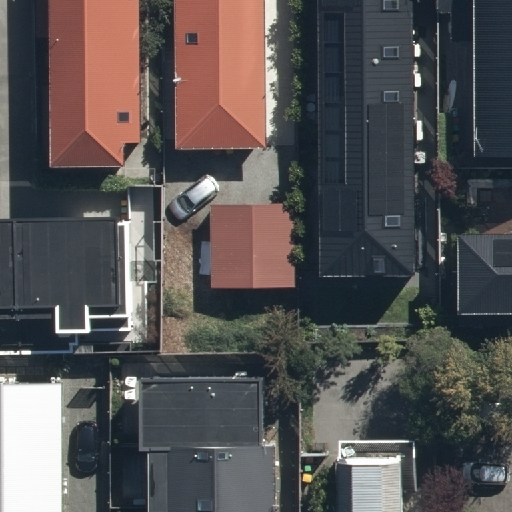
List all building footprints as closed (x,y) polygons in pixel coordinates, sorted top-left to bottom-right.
[(51,0),(50,161),(127,162),(127,136),(143,136),(144,0),(51,0)] [(267,144),(267,0),(178,0),(179,144),(267,144)] [(430,0),(307,0),(310,281),(328,281),(328,296),(433,295),(430,0)] [(511,0),(478,0),(479,153),(511,152),(511,0)] [(299,201),(213,200),(213,286),(298,286),(299,201)] [(132,206),(0,207),(0,349),(73,348),(73,327),(134,326),(132,206)] [(511,224),(460,225),(461,306),(511,305),(511,224)] [(251,297),(223,297),(223,348),(292,349),(292,322),(250,322),(251,297)] [(265,369),(141,370),(141,443),(152,442),(152,511),(283,511),(283,434),(266,434),(265,369)] [(66,511),(67,375),(0,375),(0,511),(66,511)] [(401,511),(401,458),(339,458),(339,511),(401,511)]
